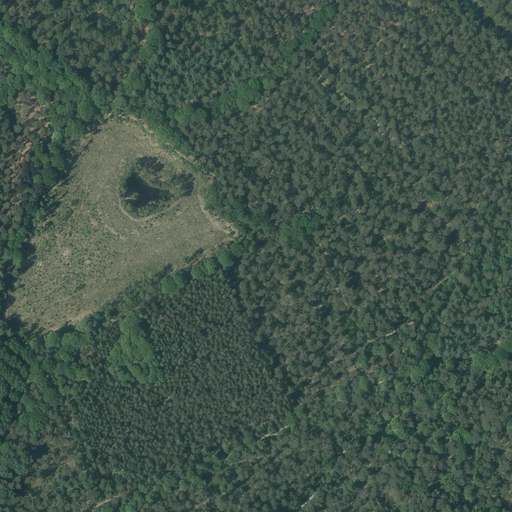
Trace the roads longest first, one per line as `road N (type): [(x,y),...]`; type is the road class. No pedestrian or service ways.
road 1 (track): [(0,49),(92,111),(132,118),(194,156),(252,207),(299,227),(363,339),(373,343),(450,296)]
road 2 (unknown): [(423,363),(316,406),(110,511)]
road 3 (track): [(132,118),(233,100),(260,81),(330,0)]
road 4 (track): [(0,278),(44,169),(92,111)]
road 5 (track): [(297,511),(396,390),(422,372)]
road 6 (track): [(450,296),(511,129)]
road 7 (track): [(422,372),(451,402),(497,511)]
